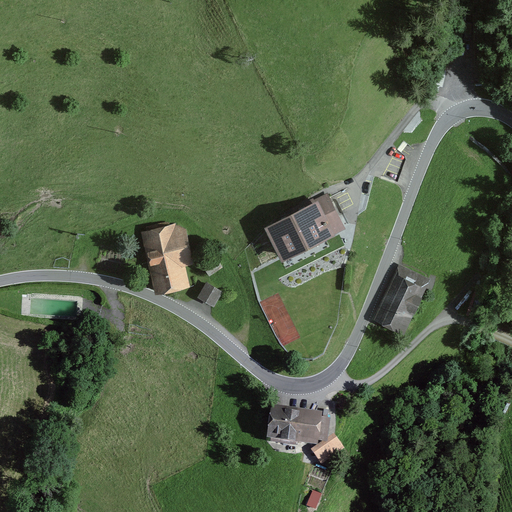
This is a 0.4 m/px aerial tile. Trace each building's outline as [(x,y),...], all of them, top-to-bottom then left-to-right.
[(327,190),(265,220),(281,254),(344,224),(327,190)] [(185,220),(144,227),(156,290),(196,283),(185,220)] [(216,251),(203,259),(210,272),(224,264),(216,251)] [(433,272),(402,260),(379,316),(410,328),(433,272)] [(208,279),(199,293),(215,304),(224,290),(208,279)] [(323,406),(272,400),(268,432),(319,438),(323,406)] [(313,444),(323,458),(344,442),(335,429),(313,444)] [(319,511),(324,494),(314,491),(309,508),(319,511)]
